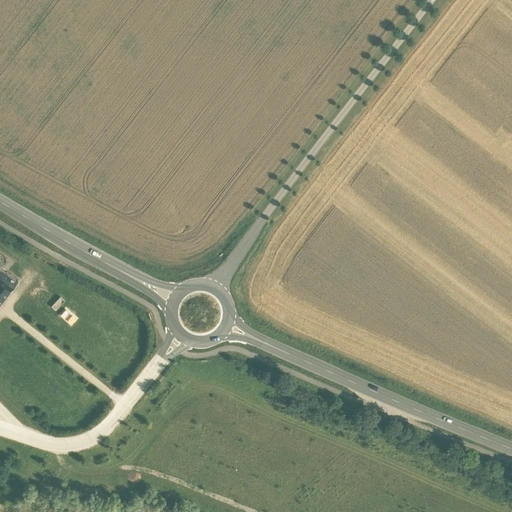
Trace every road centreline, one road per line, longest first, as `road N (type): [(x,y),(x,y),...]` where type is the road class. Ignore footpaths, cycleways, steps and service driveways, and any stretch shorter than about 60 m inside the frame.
road 1 (secondary): [(511,449),(225,324)]
road 2 (secondary): [(174,299),(0,201)]
